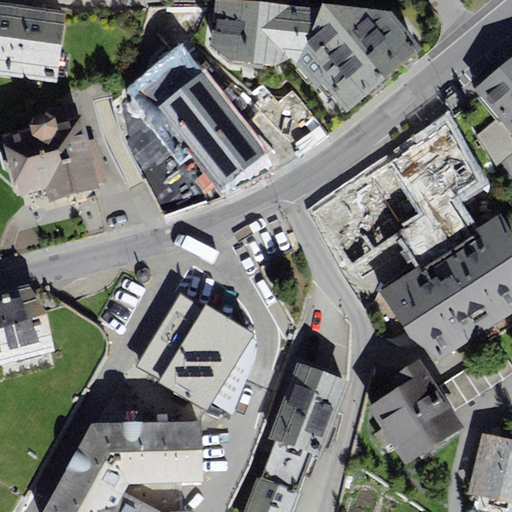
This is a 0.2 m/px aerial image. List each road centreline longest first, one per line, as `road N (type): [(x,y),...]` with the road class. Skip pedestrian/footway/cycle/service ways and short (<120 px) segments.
road 1 (residential): [(279,191),(361,334),(360,368),(322,511)]
road 2 (unclassified): [(0,280),(172,237),(279,191)]
road 3 (unclassified): [(279,191),(511,14)]
